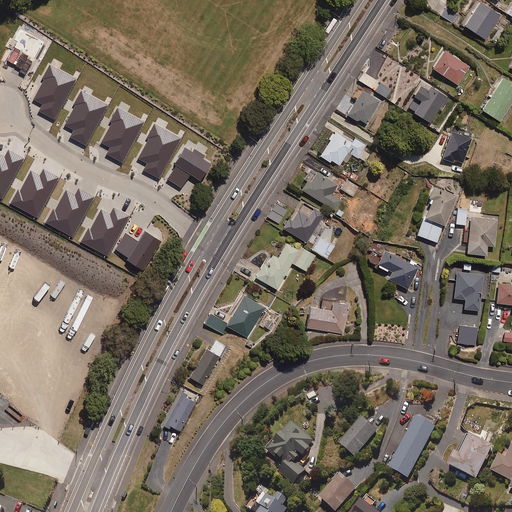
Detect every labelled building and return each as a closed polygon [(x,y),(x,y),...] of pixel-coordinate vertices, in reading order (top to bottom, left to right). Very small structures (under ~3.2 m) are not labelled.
[(452,23),(458,14),(437,0),(433,0),(429,7),(452,23)] [(484,37),(500,13),(480,0),(475,0),(461,21),(484,37)] [(47,43),(20,28),(2,60),(10,65),(6,72),(25,83),(47,43)] [(456,82),(469,64),(442,46),(429,64),(456,82)] [(45,79),(34,100),(42,104),(38,111),(55,120),(77,79),(50,65),(43,78),(45,79)] [(499,119),(511,99),(511,80),(501,74),(480,107),(499,119)] [(432,85),(429,89),(418,81),(403,104),(429,121),(442,101),(445,102),(448,96),(432,85)] [(365,123),(379,101),(360,89),(346,110),(365,123)] [(72,130),(69,138),(86,147),(109,105),(81,90),(74,104),(75,106),(64,126),(72,130)] [(110,147),(106,154),(122,162),(144,122),(117,108),(110,122),(112,123),(101,142),(110,147)] [(144,170),(159,179),(181,139),(154,124),(147,138),(149,139),(138,158),(147,163),(144,170)] [(462,162),(471,136),(450,129),(441,155),(462,162)] [(354,136),(351,141),(334,130),(319,154),(328,160),(329,158),(338,164),(342,159),(346,161),(352,153),(364,161),(369,154),(363,150),(367,144),(354,136)] [(204,156),(195,150),(193,153),(185,148),(175,164),(176,167),(168,180),(181,188),(190,174),(200,180),(210,165),(201,160),(204,156)] [(0,197),(3,199),(24,158),(8,150),(5,156),(0,153),(0,197)] [(31,170),(13,203),(37,216),(59,178),(43,169),(40,175),(31,170)] [(331,192),(336,184),(314,170),(307,180),(305,179),(300,187),(334,210),(341,199),(331,192)] [(443,224),(443,222),(455,195),(431,185),(426,196),(430,197),(423,214),(422,215),(443,224)] [(66,190),(48,222),(72,235),(93,197),(78,189),(75,195),(66,190)] [(278,222),(286,209),(276,203),(268,216),(278,222)] [(318,220),(323,212),(313,206),(307,215),(296,208),(284,227),(305,240),(312,229),(319,233),(325,224),(318,220)] [(465,224),(467,208),(456,206),(454,223),(465,224)] [(101,209),(83,241),(107,254),(128,216),(113,208),(110,214),(101,209)] [(493,244),(497,218),(470,214),(465,250),(485,253),(486,243),(493,244)] [(435,242),(443,224),(422,215),(415,233),(435,242)] [(144,271),(162,242),(145,231),(138,241),(125,233),(115,249),(128,258),(126,260),(144,271)] [(326,257),(334,245),(318,235),(310,247),(326,257)] [(285,275),(288,270),(286,269),(291,261),(305,270),(315,254),(300,245),(298,249),(285,241),(276,256),(270,252),(264,262),(262,261),(253,274),(275,287),(283,274),(285,275)] [(407,287),(418,266),(383,248),(376,263),(391,270),(387,277),(407,287)] [(501,263),(492,262),(491,271),(500,272),(501,263)] [(478,309),(483,273),(456,270),(452,296),(464,297),(463,307),(478,309)] [(511,308),(511,282),(497,281),(495,301),(511,303),(511,308)] [(246,335),(264,306),(242,293),(224,322),(246,335)] [(342,333),(348,302),(330,299),(328,308),(308,304),(304,325),(342,333)] [(476,345),(478,328),(459,326),(457,343),(476,345)] [(511,341),(511,332),(504,331),(502,340),(511,341)] [(220,356),(227,346),(214,339),(208,349),(206,347),(188,375),(202,384),(219,356),(220,356)] [(182,432),(198,403),(182,395),(166,423),(182,432)] [(360,415),(337,442),(355,456),(378,429),(360,415)] [(436,426),(415,415),(387,467),(408,478),(436,426)] [(291,420),(267,449),(285,464),(279,471),(294,484),(305,470),(294,462),(300,455),(303,457),(311,448),(309,446),(314,440),(291,420)] [(492,445),(469,434),(459,454),(453,451),(446,465),(475,479),(492,445)] [(511,440),(505,456),(498,453),(490,470),(511,481),(509,487),(511,488),(511,440)] [(339,472),(318,497),(335,511),(356,487),(339,472)] [(277,492),(273,499),(263,492),(251,511),(252,511),(284,511),(287,508),(283,504),(287,499),(277,492)] [(378,511),(359,498),(349,511),(378,511)]
